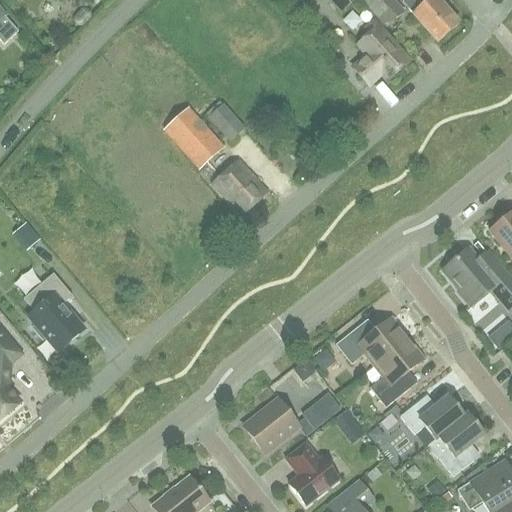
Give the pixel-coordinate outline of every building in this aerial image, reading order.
[(356,0),(325,0),(340,16),(356,0)] [(361,0),(361,1),(386,29),(405,12),(394,0),(361,0)] [(404,0),(402,2),(413,15),(437,42),(458,24),(436,0),(404,0)] [(18,32),(4,17),(5,16),(0,9),(0,41),(3,46),(18,32)] [(376,75),(380,71),(388,80),(408,61),(373,22),(366,28),(370,33),(357,45),(367,56),(352,69),(367,86),(377,77),(376,75)] [(208,119),(229,143),(245,129),(224,104),(222,106),(219,102),(205,115),(208,118),(208,119)] [(163,132),(199,171),(224,148),(188,108),(163,132)] [(238,162),(213,185),(241,216),(266,193),(238,162)] [(511,213),(489,232),(511,258),(511,213)] [(511,279),(501,266),(491,275),(469,250),(444,271),(461,291),(459,292),(471,306),(491,289),(510,311),(511,313),(511,279)] [(53,275),(23,300),(41,321),(32,329),(42,342),(46,339),(58,353),(83,331),(62,306),(72,297),(53,275)] [(374,366),(407,339),(391,319),(369,336),(360,325),(336,345),(351,365),(364,354),(374,366)] [(0,332),(0,419),(18,404),(6,389),(8,364),(19,355),(0,332)] [(407,339),(374,366),(383,377),(370,388),(385,407),(410,388),(401,377),(423,359),(407,339)] [(327,383),(321,363),(305,368),(303,361),(293,364),(301,391),(327,383)] [(304,419),(297,425),(277,400),(243,428),(265,456),(299,429),(306,438),(341,411),(329,395),(302,416),(304,419)] [(434,441),(467,415),(466,414),(463,417),(448,397),(429,412),(420,401),(399,417),(414,436),(424,428),(434,441)] [(364,436),(345,411),(333,421),(352,445),(364,436)] [(483,435),(467,415),(434,441),(435,441),(438,439),(448,451),(438,459),(452,477),(473,461),(465,450),(483,435)] [(374,445),(380,440),(381,433),(376,427),(366,435),(374,445)] [(288,485),(306,507),(339,481),(322,459),(319,461),(306,444),(286,460),(294,471),(296,469),(301,475),(288,485)] [(375,467),(358,481),(335,500),(343,510),(340,511),(362,511),(361,510),(373,500),(364,488),(371,483),(372,483),(381,475),(375,467)] [(487,511),(498,511),(511,503),(511,474),(511,473),(490,487),(482,475),(457,491),(469,511),(481,503),(487,511)] [(152,508),(155,511),(198,511),(210,503),(189,478),(152,508)] [(437,485),(428,492),(434,500),(443,492),(437,485)] [(511,511),(511,503),(498,511),(511,511)]
